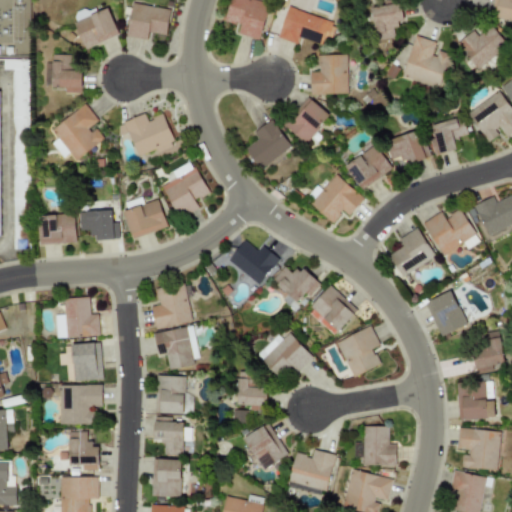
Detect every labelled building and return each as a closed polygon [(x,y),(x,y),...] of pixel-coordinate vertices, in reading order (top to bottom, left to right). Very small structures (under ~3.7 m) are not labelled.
[(258,40),(269,3),(257,0),(228,0),(223,20),(239,25),(236,34),(258,40)] [(511,0),(497,0),(494,17),(511,20),(511,0)] [(125,36),(146,40),(147,32),(164,35),(169,10),(130,3),(125,36)] [(376,40),(396,37),(394,22),(403,21),(400,3),(370,8),(376,40)] [(298,37),(327,46),(335,22),(287,7),(277,37),(296,44),(298,37)] [(117,36),(108,9),(73,21),(82,48),(117,36)] [(477,36),(472,30),(455,44),(477,69),(506,44),(489,25),(477,36)] [(434,41),(413,36),(402,77),(441,88),(449,57),(431,52),(434,41)] [(63,93),(81,93),(81,70),(71,70),(72,55),(51,54),(51,63),(46,63),(46,87),(63,87),(63,93)] [(309,71),(309,94),(346,93),(345,54),(316,55),(316,71),(309,71)] [(35,246),(12,246),(13,60),(34,59),(35,246)] [(511,103),(511,77),(500,85),(511,103)] [(511,132),(511,117),(496,93),(466,112),(485,142),(500,133),(503,138),(511,132)] [(284,126),(305,144),(328,115),(308,98),(303,104),(303,103),(284,126)] [(50,130),(57,138),(50,143),(62,157),(68,152),(74,161),(103,139),(93,126),(98,122),(84,104),(50,130)] [(122,122),(136,158),(173,143),(162,114),(146,120),(143,113),(122,122)] [(466,135),(462,117),(428,125),(435,154),(455,149),(452,139),(466,135)] [(257,140),(244,147),(257,169),(289,149),(271,120),(252,131),(257,140)] [(395,171),(427,157),(416,129),(384,142),(395,171)] [(344,166),(360,190),(391,168),(374,145),(344,166)] [(197,208),(193,200),(207,193),(194,166),(191,168),(188,162),(163,174),(167,182),(161,185),(177,218),(197,208)] [(308,203),(330,223),(341,211),(347,216),(362,199),(335,174),(308,203)] [(494,202),(492,196),(472,205),(486,236),(511,223),(511,196),(511,194),(494,202)] [(166,228),(159,200),(123,210),(130,237),(166,228)] [(462,243),(465,248),(478,241),(459,208),(443,217),(440,211),(421,222),(441,255),(462,243)] [(78,211),(79,231),(89,230),(89,239),(118,238),(117,222),(112,222),(111,210),(78,211)] [(75,243),(74,214),(37,215),(38,244),(75,243)] [(388,254),(399,275),(433,258),(416,228),(397,238),(402,247),(388,254)] [(227,261),(258,285),(278,258),(261,245),(257,251),(242,240),(227,261)] [(270,280),(297,305),(317,282),(300,266),(292,274),(283,266),(270,280)] [(154,329),(190,321),(183,283),(154,289),(157,305),(149,307),(154,329)] [(335,332),(356,310),(329,286),(306,310),(324,328),(328,324),(335,332)] [(423,303),(440,337),(466,324),(449,290),(423,303)] [(62,298),(63,314),(53,315),(54,338),(98,336),(97,314),(88,314),(88,297),(62,298)] [(153,332),(156,354),(165,353),(167,369),(197,365),(191,327),(153,332)] [(350,377),(379,366),(371,348),(377,345),(370,327),(335,341),(350,377)] [(474,369),(503,365),(498,330),(481,333),(482,343),(470,345),(474,369)] [(295,372),(312,357),(289,332),(281,339),(277,335),(256,354),(276,377),(289,365),(295,372)] [(58,364),(65,364),(66,381),(100,380),(99,343),(63,345),(64,353),(57,354),(58,364)] [(266,388),(250,387),(251,372),(237,371),(236,405),(266,406),(266,388)] [(494,417),(493,400),(484,401),(484,383),(456,385),(457,419),(494,417)] [(59,424),(92,424),(92,407),(101,407),(100,384),(58,385),(59,424)] [(0,450),(7,450),(6,423),(12,422),(12,410),(0,410),(0,450)] [(162,455),(182,455),(182,442),(190,442),(190,427),(182,427),(183,422),(170,421),(170,418),(153,417),(152,439),(162,439),(162,455)] [(284,457),(269,424),(244,435),(259,468),(284,457)] [(395,444),(387,443),(388,426),(362,426),(361,442),(353,442),(352,457),(362,457),(361,465),(394,466),(395,444)] [(499,432),(457,427),(455,450),(461,451),(460,468),(495,471),(499,432)] [(67,432),(68,465),(81,465),(81,470),(97,469),(97,447),(88,447),(88,431),(67,432)] [(334,455),(312,449),(310,456),(294,452),(286,486),(324,496),(334,455)] [(180,460),(156,459),(156,470),(151,470),(150,496),(179,497),(180,460)] [(0,505),(16,505),(16,486),(7,486),(7,463),(0,463),(0,505)] [(362,511),(376,511),(379,500),(386,502),(391,479),(350,469),(341,507),(362,511)] [(459,511),(477,511),(485,477),(455,471),(447,509),(459,511)] [(59,511),(88,511),(88,499),(97,499),(96,476),(59,477),(59,511)] [(260,511),(262,503),(223,496),(220,511),(260,511)]
